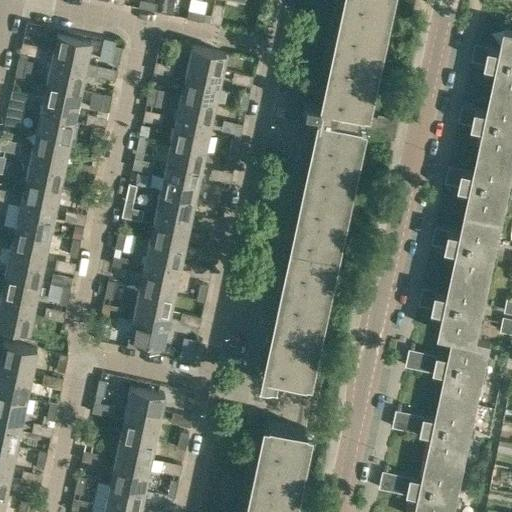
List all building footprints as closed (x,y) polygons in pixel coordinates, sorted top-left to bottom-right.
[(155,10),(157,1),(149,0),(139,0),(138,6),(155,10)] [(320,115),(269,353),(265,371),(259,370),(257,380),(276,384),(278,373),(304,379),(359,123),(352,121),(354,111),(354,109),(362,111),(386,0),(345,0),(323,101),(317,100),(317,101),(314,114),(320,115)] [(188,8),(186,16),(203,20),(205,12),(188,8)] [(497,64),(492,86),(511,90),(511,25),(505,25),(501,47),(489,45),(488,49),(474,46),(472,59),(497,64)] [(56,32),(52,48),(68,51),(66,59),(70,60),(69,68),(84,71),(84,72),(114,78),(116,68),(86,61),(90,40),(56,32)] [(164,56),(168,39),(160,38),(156,54),(164,56)] [(118,62),(121,45),(114,44),(110,61),(118,62)] [(191,44),(184,77),(198,80),(200,73),(204,73),(206,65),(221,68),(221,67),(222,68),(225,51),(191,44)] [(52,48),(45,80),(80,88),(84,72),(84,71),(69,68),(70,60),(66,59),(68,51),(52,48)] [(22,75),(26,59),(18,57),(15,74),(22,75)] [(184,77),(181,93),(182,93),(181,93),(215,101),(222,68),(221,67),(221,68),(206,65),(204,73),(200,73),(198,80),(184,77)] [(45,80),(42,97),(57,100),(55,108),(60,109),(58,117),(73,120),(80,88),(45,80)] [(154,104),(157,87),(149,86),(146,102),(154,104)] [(484,125),(479,147),(511,154),(511,90),(492,86),(487,108),(475,106),(475,110),(461,107),(458,120),(484,125)] [(238,105),(246,107),(249,90),(241,88),(238,105)] [(108,111),(111,94),(103,92),(100,109),(108,111)] [(181,93),(174,125),(189,128),(190,121),(195,122),(196,113),(211,116),(215,101),(181,93),(182,93),(181,93)] [(42,97),(35,129),(70,136),(73,120),(58,117),(60,109),(55,108),(57,100),(42,97)] [(12,124),(16,107),(8,105),(4,122),(12,124)] [(174,125),(170,141),(204,149),(211,116),(196,113),(195,122),(190,121),(189,128),(174,125)] [(142,122),(139,134),(147,136),(149,124),(142,122)] [(99,138),(109,142),(115,127),(105,123),(99,138)] [(35,129),(31,145),(47,148),(45,156),(49,157),(48,165),(63,168),(70,136),(35,129)] [(143,153),(147,136),(139,134),(135,151),(143,153)] [(236,156),(239,139),(231,137),(228,154),(236,156)] [(98,159),(101,142),(93,140),(90,157),(98,159)] [(170,141),(163,173),(178,176),(180,169),(184,170),(186,161),(201,164),(204,149),(170,141)] [(31,145),(25,177),(59,184),(63,168),(48,165),(49,157),(45,156),(47,148),(31,145)] [(470,186),(466,208),(504,217),(511,177),(511,154),(479,147),(474,169),(463,167),(462,171),(448,168),(445,181),(470,186)] [(163,173),(160,189),(194,197),(201,164),(186,161),(184,170),(180,169),(178,176),(163,173)] [(25,177),(21,193),(36,197),(35,204),(39,205),(37,213),(52,217),(59,184),(25,177)] [(133,200),(136,184),(128,182),(125,199),(133,200)] [(225,204),(228,187),(221,186),(217,202),(225,204)] [(87,207),(90,191),(83,189),(79,206),(87,207)] [(160,189),(153,221),(168,224),(170,217),(174,218),(176,209),(191,212),(194,197),(160,189)] [(21,193),(14,225),(49,233),(52,217),(37,213),(39,205),(35,204),(36,197),(21,193)] [(457,247),(452,269),(491,277),(504,217),(466,208),(461,230),(450,228),(449,232),(435,229),(432,242),(457,247)] [(153,221),(150,238),(183,245),(191,212),(176,209),(174,218),(170,217),(168,224),(153,221)] [(71,235),(80,237),(83,225),(73,223),(71,235)] [(14,225),(11,242),(26,245),(24,253),(29,254),(27,262),(42,265),(49,233),(14,225)] [(122,249),(126,232),(118,231),(115,247),(122,249)] [(215,253),(218,235),(210,234),(207,251),(215,253)] [(77,255),(80,238),(72,237),(69,254),(77,255)] [(150,238),(143,269),(158,272),(159,265),(163,266),(165,257),(180,260),(183,245),(150,238)] [(11,242),(4,273),(39,281),(42,265),(27,262),(29,254),(24,253),(26,245),(11,242)] [(143,269),(139,286),(173,293),(180,260),(165,257),(163,266),(159,265),(158,272),(143,269)] [(444,308),(439,331),(453,334),(478,338),(491,277),(452,269),(448,291),(437,289),(436,293),(422,290),(419,303),(444,308)] [(4,273),(0,290),(16,293),(14,301),(18,302),(17,310),(32,313),(39,281),(4,273)] [(112,297),(116,280),(108,279),(104,295),(112,297)] [(204,300),(208,284),(200,282),(196,299),(204,300)] [(66,303),(70,287),(62,285),(59,302),(66,303)] [(139,286),(132,318),(147,321),(149,314),(153,315),(155,306),(170,309),(173,293),(139,286)] [(0,290),(0,291),(0,323),(28,330),(32,313),(17,310),(18,302),(14,301),(16,293),(0,290)] [(147,321),(132,318),(129,335),(140,338),(138,348),(158,352),(161,342),(163,342),(170,309),(155,306),(153,315),(149,314),(147,321)] [(511,331),(511,316),(503,315),(500,329),(511,331)] [(445,373),(440,394),(478,403),(491,341),(478,338),(453,334),(448,355),(438,353),(437,358),(408,352),(405,364),(445,373)] [(2,340),(0,348),(0,356),(13,359),(12,368),(16,369),(14,377),(29,380),(36,347),(2,340)] [(64,371),(68,354),(60,352),(56,369),(64,371)] [(0,356),(0,390),(26,396),(29,380),(14,377),(16,369),(12,368),(13,359),(0,356)] [(103,396),(107,379),(98,378),(95,395),(103,396)] [(130,385),(123,418),(138,421),(139,413),(144,414),(145,406),(161,409),(165,392),(130,385)] [(0,390),(0,407),(3,408),(1,416),(6,417),(4,425),(19,428),(26,396),(0,390)] [(432,434),(427,455),(465,464),(478,403),(440,394),(435,416),(424,414),(423,419),(395,413),(392,425),(420,431),(432,434)] [(54,419),(57,402),(49,400),(46,417),(54,419)] [(123,418),(119,434),(154,441),(161,409),(145,406),(144,414),(139,413),(138,421),(123,418)] [(0,407),(0,440),(15,444),(19,428),(4,425),(6,417),(1,416),(3,408),(0,407)] [(288,511),(307,428),(268,420),(248,511),(288,511)] [(93,444),(96,428),(88,426),(85,443),(93,444)] [(185,448),(188,431),(180,430),(177,446),(185,448)] [(119,434),(113,466),(127,469),(129,462),(133,463),(135,454),(151,457),(154,441),(119,434)] [(0,440),(0,475),(8,477),(15,444),(0,440)] [(43,467),(47,450),(39,448),(35,466),(43,467)] [(113,466),(109,482),(144,489),(151,457),(135,454),(133,463),(129,462),(127,469),(113,466)] [(454,511),(465,464),(427,455),(422,477),(410,475),(409,479),(382,474),(379,486),(406,492),(419,495),(414,511),(454,511)] [(83,492),(86,476),(78,474),(74,491),(83,492)] [(0,491),(5,493),(8,477),(0,475),(0,491)] [(174,496),(178,479),(170,478),(166,494),(174,496)] [(109,482),(102,511),(118,511),(118,510),(123,511),(125,502),(140,506),(144,489),(109,482)] [(33,511),(36,499),(29,497),(25,511),(33,511)] [(151,511),(162,511),(164,499),(153,497),(151,511)] [(138,511),(140,506),(125,502),(123,511),(118,510),(118,511),(138,511)]
